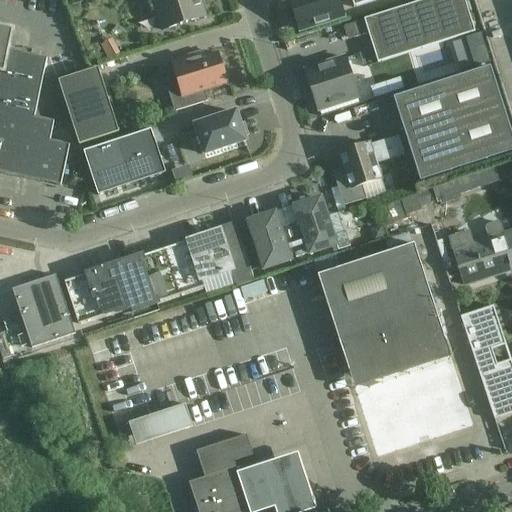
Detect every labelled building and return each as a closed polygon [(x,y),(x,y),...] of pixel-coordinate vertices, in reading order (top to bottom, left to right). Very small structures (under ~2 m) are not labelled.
[(146,0),(151,13),(155,12),(161,31),(180,25),(180,26),(187,24),(187,23),(206,17),(200,0),(146,0)] [(289,0),(292,8),(289,12),(291,19),(296,21),(300,32),(343,18),(337,0),(289,0)] [(343,28),(347,38),(353,36),(354,39),(368,35),(377,64),(475,33),(464,0),(429,0),(364,21),(343,28)] [(350,0),(354,9),(381,0),(350,0)] [(0,56),(1,50),(8,52),(12,32),(0,29),(0,56)] [(0,112),(34,119),(35,119),(47,60),(8,52),(1,50),(0,56),(0,112)] [(173,112),(173,113),(207,102),(204,92),(227,85),(217,54),(193,62),(191,57),(172,63),(177,82),(168,85),(176,111),(173,112)] [(358,99),(345,58),(309,70),(314,83),(309,85),(318,112),(358,99)] [(393,99),(420,183),(511,153),(511,137),(490,68),(393,99)] [(98,69),(58,82),(79,146),(119,133),(98,69)] [(0,112),(0,174),(61,187),(69,147),(50,142),(54,123),(35,119),(34,119),(0,112)] [(212,121),(195,126),(204,155),(245,142),(244,137),(248,136),(244,125),(240,126),(236,113),(221,117),(220,117),(220,118),(213,120),(212,120),(212,121)] [(151,130),(84,153),(98,196),(166,174),(151,130)] [(347,179),(336,182),(343,207),(366,200),(362,186),(381,180),(370,144),(339,154),(347,179)] [(309,255),(336,247),(334,240),(345,236),(339,218),(328,221),(320,199),(294,208),(299,224),(286,228),(296,259),(309,254),(309,255)] [(275,214),(248,223),(264,271),(290,262),(278,224),(284,222),(284,220),(277,222),(275,214)] [(474,245),(452,252),(461,283),(484,276),(507,269),(508,272),(511,270),(511,233),(504,236),(500,225),(497,224),(487,227),(485,230),(489,241),(474,245)] [(220,232),(189,242),(202,281),(232,271),(220,232)] [(189,242),(165,250),(179,296),(204,288),(202,281),(189,242)] [(317,277),(377,459),(473,427),(414,245),(317,277)] [(165,250),(141,258),(155,304),(179,296),(165,250)] [(141,258),(117,266),(130,308),(131,312),(155,304),(141,258)] [(117,266),(91,275),(104,317),(130,308),(117,266)] [(104,317),(91,275),(65,283),(78,325),(104,317)] [(75,335),(56,276),(12,291),(32,349),(75,335)] [(505,348),(507,348),(493,307),(460,318),(494,420),(511,414),(511,363),(511,360),(509,361),(509,362),(497,366),(492,351),(505,347),(505,348)] [(250,511),(236,468),(234,463),(253,457),(246,436),(196,453),(205,479),(189,484),(197,511),(250,511)] [(312,511),(318,510),(299,453),(237,473),(250,511),(265,511),(275,509),(276,511),(312,511)]
